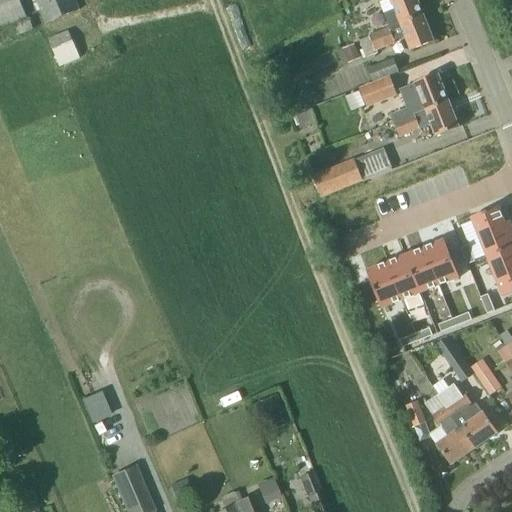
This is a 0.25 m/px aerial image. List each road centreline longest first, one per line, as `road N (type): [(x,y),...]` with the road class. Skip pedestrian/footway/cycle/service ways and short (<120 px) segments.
road 1 (track): [(412,511),(208,0)]
road 2 (residential): [(511,130),(460,0)]
